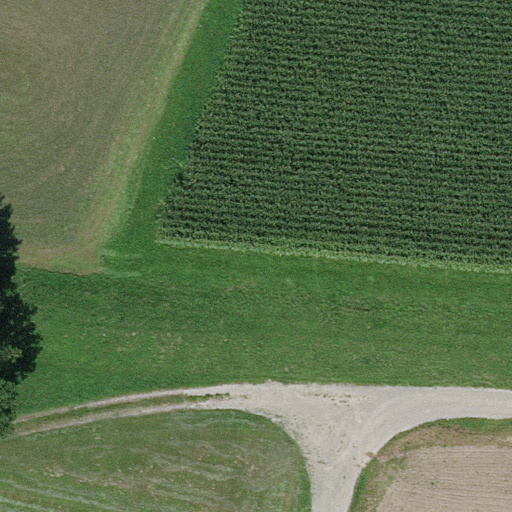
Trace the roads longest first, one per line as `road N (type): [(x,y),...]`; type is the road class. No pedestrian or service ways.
road 1 (track): [(0,433),(361,412)]
road 2 (track): [(361,412),(511,428)]
